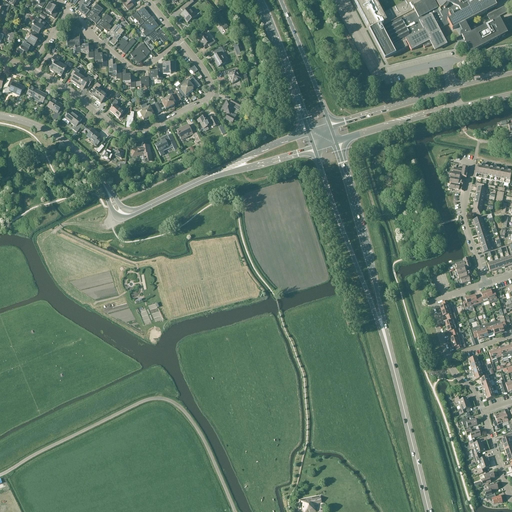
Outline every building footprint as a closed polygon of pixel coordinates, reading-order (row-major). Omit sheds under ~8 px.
[(38,6),(42,8),(46,2),(42,0),(41,0),(34,0),(39,3),(38,4),(39,5),(38,6)] [(82,0),(78,5),(79,6),(81,7),(78,11),(86,17),(90,11),(86,8),(92,0),(91,0),(82,0)] [(134,0),(124,0),(127,3),(124,5),(127,10),(133,5),(131,3),(134,0)] [(191,0),(184,6),(180,9),(182,12),(185,9),(186,11),(181,15),(188,23),(196,17),(189,8),(189,9),(188,7),(194,2),(191,0)] [(354,0),(368,26),(385,59),(408,47),(404,40),(405,40),(409,48),(411,51),(422,45),(424,49),(432,45),(435,50),(446,44),(446,45),(447,45),(443,37),(442,35),(439,29),(449,24),(450,26),(452,30),(458,27),(459,28),(462,33),(460,34),(471,54),(472,53),(483,48),(486,46),(489,45),(507,35),(499,20),(498,17),(507,12),(509,15),(511,12),(511,6),(510,8),(509,7),(508,7),(509,9),(507,11),(504,7),(496,11),(494,8),(497,7),(494,2),(497,0),(459,0),(457,1),(456,1),(456,0),(406,0),(407,1),(382,14),(375,0),(354,0)] [(50,2),(48,6),(45,11),(51,14),(50,15),(51,16),(50,17),(54,19),(58,13),(54,11),(56,8),(52,6),(54,4),(50,2)] [(1,5),(0,6),(0,19),(2,20),(5,12),(8,13),(9,8),(1,5)] [(96,5),(95,6),(86,18),(92,23),(93,22),(96,25),(100,19),(98,17),(103,10),(96,5)] [(140,26),(144,23),(150,18),(151,18),(144,8),(131,18),(133,22),(135,20),(140,26)] [(109,25),(113,20),(107,14),(96,28),(101,32),(103,29),(108,33),(112,27),(109,25)] [(150,18),(144,23),(145,25),(141,28),(145,32),(143,34),(146,37),(159,27),(154,21),(153,22),(150,18)] [(45,29),(47,26),(37,19),(35,22),(36,22),(34,25),(33,25),(32,25),(33,26),(31,30),(38,35),(41,30),(42,31),(44,28),(45,29)] [(120,36),(124,32),(116,25),(106,38),(109,40),(108,41),(109,42),(114,46),(118,41),(117,41),(121,37),(120,36)] [(149,38),(151,41),(154,45),(160,40),(164,44),(169,40),(162,31),(158,35),(156,32),(149,38)] [(40,43),(42,39),(32,32),(29,36),(31,37),(27,43),(34,48),(38,41),(40,43)] [(210,47),(216,42),(213,39),(211,41),(205,34),(199,39),(205,46),(208,44),(210,47)] [(75,54),(80,54),(80,38),(75,38),(75,40),(67,41),(67,48),(75,48),(75,54)] [(148,44),(151,41),(149,38),(144,42),(152,51),(154,49),(151,45),(149,46),(148,44)] [(126,55),(136,42),(132,39),(128,44),(123,39),(116,48),(117,49),(117,48),(126,55)] [(89,59),(94,59),(94,47),(89,47),(89,46),(85,46),(85,41),(81,41),(81,53),(89,53),(89,59)] [(32,52),(33,49),(25,43),(21,50),(20,49),(19,48),(16,52),(22,56),(24,52),(27,54),(29,50),(32,52)] [(146,58),(145,57),(150,53),(143,44),(131,54),(133,58),(133,59),(134,59),(138,64),(146,58)] [(221,54),(224,52),(222,48),(214,52),(216,56),(213,57),(217,63),(216,63),(218,67),(227,63),(221,54)] [(102,68),(108,68),(107,55),(102,56),(102,54),(98,54),(98,50),(95,50),(95,63),(102,62),(102,68)] [(50,70),(56,74),(62,64),(58,63),(61,59),(55,55),(53,59),(52,58),(49,63),(51,64),(50,64),(52,65),(50,69),(51,69),(50,70)] [(112,60),(109,60),(109,74),(112,74),(112,77),(117,76),(117,80),(122,80),(122,68),(117,68),(117,66),(113,66),(112,60)] [(171,73),(176,73),(175,64),(171,64),(171,63),(166,63),(166,61),(163,61),(163,74),(171,74),(171,73)] [(62,64),(56,74),(62,77),(65,71),(68,73),(72,65),(67,62),(65,66),(62,64)] [(158,72),(150,72),(151,79),(156,79),(156,84),(161,83),(161,82),(163,82),(162,68),(162,65),(159,65),(157,65),(157,68),(158,72)] [(74,84),(77,86),(83,77),(78,75),(80,72),(76,69),(71,75),(74,77),(71,82),(74,84)] [(232,70),(223,73),(225,77),(227,76),(233,84),(241,79),(236,70),(233,72),(232,70)] [(131,88),(136,88),(135,76),(131,76),(131,75),(126,75),(126,71),(123,71),(123,83),(131,83),(131,88)] [(141,88),(149,88),(149,75),(145,75),(145,79),(141,79),(141,83),(136,83),(137,88),(141,88)] [(186,80),(181,84),(182,86),(181,87),(183,88),(193,89),(194,87),(191,83),(193,82),(194,84),(197,82),(195,80),(193,78),(192,76),(187,81),(186,80)] [(83,77),(77,86),(80,89),(81,88),(83,90),(86,85),(89,87),(93,81),(89,77),(87,80),(83,77)] [(8,88),(5,93),(8,95),(9,92),(20,97),(24,88),(14,83),(15,81),(11,80),(8,88)] [(90,96),(95,100),(102,92),(98,90),(101,86),(97,83),(93,88),(95,90),(90,96)] [(181,84),(174,90),(175,91),(178,96),(180,100),(184,97),(186,99),(188,96),(187,95),(191,92),(194,90),(193,89),(183,88),(181,87),(182,86),(181,84)] [(43,104),(47,96),(31,87),(27,95),(43,104)] [(167,98),(163,100),(164,102),(174,104),(176,103),(173,98),(175,97),(178,96),(175,91),(174,90),(174,89),(171,90),(172,91),(168,93),(170,97),(167,98)] [(102,92),(95,100),(100,104),(105,98),(107,100),(111,95),(107,92),(107,93),(103,90),(102,92)] [(60,111),(63,106),(53,100),(48,108),(57,113),(53,119),(57,121),(62,113),(60,111)] [(114,115),(120,109),(118,107),(120,105),(117,103),(118,102),(116,100),(111,105),(114,107),(110,111),(111,112),(110,113),(113,115),(114,115)] [(222,110),(229,114),(226,119),(233,123),(235,119),(229,116),(234,108),(239,111),(242,105),(234,101),(232,104),(227,101),(222,110)] [(164,102),(162,102),(166,110),(171,108),(175,106),(174,104),(164,102)] [(143,106),(141,107),(143,110),(141,111),(142,112),(152,115),(154,114),(152,109),(154,108),(158,114),(160,113),(156,104),(153,105),(150,106),(148,108),(146,104),(143,106)] [(120,109),(114,115),(119,119),(123,115),(125,117),(129,112),(126,110),(126,111),(124,109),(122,111),(120,109)] [(137,113),(137,114),(139,118),(140,118),(142,117),(144,121),(150,118),(153,116),(152,115),(142,112),(141,111),(137,113)] [(77,133),(83,126),(79,123),(82,120),(77,116),(76,117),(70,112),(65,118),(75,127),(73,130),(77,133)] [(209,119),(208,116),(197,121),(198,124),(199,123),(203,130),(204,130),(205,132),(209,130),(208,128),(212,126),(213,128),(219,125),(214,117),(209,119)] [(182,139),(193,134),(189,125),(178,131),(182,139)] [(97,147),(103,140),(98,136),(99,134),(94,129),(87,137),(92,142),(97,147)] [(174,151),(178,149),(171,135),(168,137),(168,136),(161,139),(162,142),(155,145),(158,152),(159,152),(161,156),(163,155),(164,154),(164,153),(163,152),(173,147),(174,151)] [(145,163),(153,162),(151,154),(150,146),(144,147),(144,148),(132,150),(132,153),(132,154),(132,158),(139,157),(139,156),(145,155),(145,158),(145,163)] [(122,159),(125,153),(118,150),(116,153),(115,152),(116,151),(114,150),(112,154),(106,150),(102,158),(110,162),(113,155),(122,159)] [(475,178),(481,179),(484,164),(483,164),(482,164),(482,167),(478,166),(475,178)] [(493,169),(489,168),(487,180),(492,181),(495,166),(494,167),(493,169)] [(460,177),(461,177),(466,178),(468,169),(463,168),(462,170),(454,169),(453,174),(451,173),(450,179),(459,180),(460,177)] [(500,170),(498,182),(504,183),(506,168),(505,169),(504,171),(500,170)] [(465,183),(460,182),(459,181),(459,180),(450,179),(449,184),(451,184),(450,189),(464,192),(465,183)] [(480,216),(482,206),(474,204),(472,214),(480,216)] [(472,220),(474,226),(483,223),(481,218),(472,220)] [(483,223),(474,226),(476,231),(485,229),(483,223)] [(476,231),(478,237),(486,234),(485,229),(476,231)] [(478,237),(480,242),(488,239),(486,234),(478,237)] [(488,239),(480,242),(481,248),(490,245),(488,239)] [(492,250),(490,245),(481,248),(483,253),(492,250)] [(457,275),(465,272),(464,269),(471,267),(468,259),(467,259),(467,257),(465,258),(465,259),(463,260),(463,262),(455,265),(454,266),(454,268),(456,267),(457,270),(455,270),(456,273),(455,273),(455,275),(457,275)] [(501,269),(506,267),(504,258),(498,260),(501,269)] [(495,270),(501,269),(498,260),(493,262),(495,270)] [(490,272),(495,270),(493,262),(487,264),(490,272)] [(466,274),(465,272),(457,275),(458,280),(460,280),(462,285),(470,282),(475,280),(473,275),(473,274),(472,271),(466,274)] [(486,292),(488,301),(489,304),(497,301),(494,290),(489,291),(489,290),(486,291),(486,292)] [(482,296),(479,297),(481,303),(488,301),(486,292),(481,294),(482,296)] [(473,306),(481,303),(479,297),(476,298),(475,296),(470,297),(473,306)] [(465,309),(473,306),(470,297),(465,299),(466,301),(463,302),(465,309)] [(440,307),(441,312),(453,308),(451,304),(448,304),(447,301),(441,303),(442,306),(440,307)] [(455,316),(453,308),(441,312),(443,317),(445,316),(446,319),(455,316)] [(458,324),(455,316),(446,319),(447,322),(445,323),(446,328),(458,324)] [(500,321),(496,322),(499,333),(504,332),(503,329),(506,328),(504,322),(505,322),(504,318),(499,320),(500,321)] [(495,322),(487,324),(491,334),(494,333),(494,335),(499,333),(496,322),(495,322)] [(460,332),(458,324),(446,328),(447,328),(446,329),(446,330),(447,330),(448,333),(450,332),(451,335),(460,332)] [(480,327),(481,330),(483,338),(488,337),(487,335),(491,334),(487,324),(480,327)] [(479,340),(483,338),(481,330),(473,332),(475,339),(478,338),(479,340)] [(451,343),(461,340),(463,340),(460,332),(451,335),(452,338),(450,339),(451,343)] [(461,340),(451,343),(453,348),(455,348),(456,351),(463,349),(462,348),(464,347),(461,340)] [(499,348),(502,357),(502,360),(508,358),(504,347),(499,348)] [(497,359),(494,350),(488,352),(492,363),(497,361),(497,359)] [(468,360),(470,365),(478,362),(477,357),(468,360)] [(483,367),(481,361),(478,362),(470,365),(471,370),(480,368),(483,367)] [(480,368),(471,370),(473,376),(482,373),(480,368)] [(475,381),(479,379),(483,378),(487,377),(486,374),(483,375),(482,373),(473,376),(475,381)] [(479,379),(481,384),(490,382),(488,376),(487,377),(483,378),(479,379)] [(490,382),(481,384),(483,390),(492,387),(490,382)] [(483,390),(484,395),(493,392),(496,391),(494,386),(492,387),(483,390)] [(494,395),(493,392),(484,395),(486,400),(498,396),(498,395),(496,394),(494,395)] [(458,404),(459,406),(469,403),(468,398),(461,400),(460,397),(454,399),(456,404),(458,404)] [(470,403),(469,403),(459,406),(460,409),(458,410),(460,415),(466,413),(465,410),(471,408),(470,403)] [(504,412),(500,414),(503,424),(507,422),(509,427),(511,426),(510,420),(508,420),(505,413),(504,413),(504,412)] [(498,425),(503,424),(500,414),(495,415),(495,416),(494,417),(496,421),(493,422),(492,425),(495,427),(496,431),(499,430),(498,425)] [(468,421),(467,419),(461,421),(463,426),(467,425),(468,428),(477,425),(475,419),(468,421)] [(472,432),(471,430),(465,431),(467,437),(470,436),(471,439),(481,436),(479,430),(472,432)] [(503,444),(503,446),(511,443),(510,438),(511,438),(510,435),(503,437),(504,440),(501,441),(502,441),(501,441),(501,442),(501,444),(502,444),(503,444)] [(472,447),(473,450),(483,446),(482,441),(475,444),(475,440),(468,442),(470,448),(472,447)] [(503,446),(505,451),(511,448),(511,443),(503,446)] [(484,446),(483,446),(473,450),(474,453),(472,453),(474,459),(480,457),(479,454),(486,451),(484,446)] [(478,463),(479,466),(488,463),(487,458),(481,460),(480,457),(474,459),(475,464),(478,463)] [(489,462),(488,463),(479,466),(479,469),(477,469),(479,475),(485,473),(484,470),(491,467),(489,462)] [(484,479),(481,480),(482,483),(480,483),(481,486),(483,486),(488,484),(487,481),(494,479),(492,473),(483,476),(484,479)] [(486,497),(492,495),(491,493),(493,493),(494,491),(498,490),(496,483),(487,486),(488,490),(484,491),(486,497)] [(492,502),(493,506),(502,503),(500,497),(496,498),(495,495),(486,498),(487,502),(490,501),(491,503),(492,502)] [(304,511),(315,511),(313,505),(321,503),(320,496),(300,500),(302,511),(304,511)]
